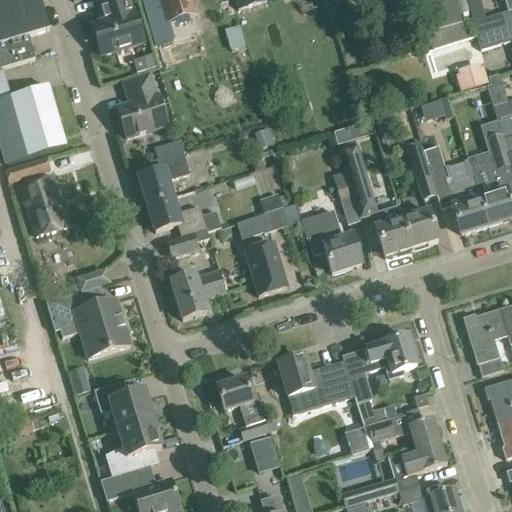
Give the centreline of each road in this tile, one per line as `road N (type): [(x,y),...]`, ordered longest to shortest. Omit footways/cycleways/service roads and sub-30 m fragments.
road 1 (residential): [(164,357),(55,0)]
road 2 (track): [(10,223),(96,511)]
road 3 (residential): [(164,357),(415,280)]
road 4 (residential): [(486,511),(415,280)]
road 5 (residential): [(211,511),(164,357)]
